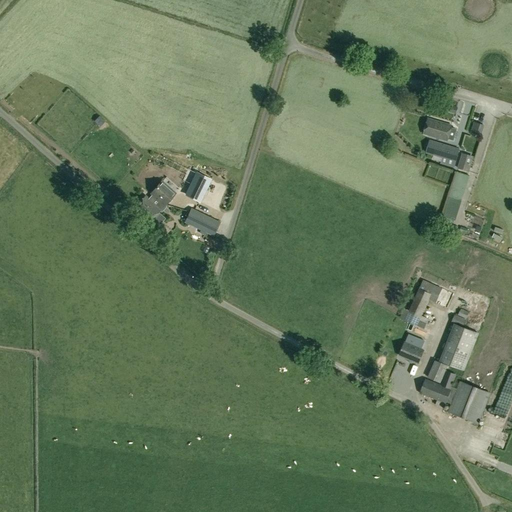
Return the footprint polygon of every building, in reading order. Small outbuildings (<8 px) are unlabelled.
[(447,141),(451,127),(434,121),(429,136),(447,141)] [(426,154),(442,159),(440,164),(454,168),(456,163),(460,150),(429,140),(426,154)] [(462,153),(458,168),(469,172),(474,156),(462,153)] [(186,195),(199,201),(209,179),(197,173),(186,195)] [(162,182),(151,194),(152,195),(148,199),(145,197),(133,209),(149,223),(160,211),(175,194),(162,182)] [(174,202),(176,209),(185,206),(182,199),(174,202)] [(220,223),(191,209),(184,222),(213,236),(220,223)] [(169,226),(175,233),(183,227),(177,220),(169,226)] [(417,326),(424,329),(428,319),(422,316),(431,297),(435,299),(439,289),(434,287),(435,285),(423,280),(409,311),(404,309),(400,319),(417,326)] [(467,320),(456,315),(453,321),(464,326),(467,320)] [(457,325),(441,362),(464,372),(480,335),(457,325)] [(404,357),(402,361),(410,364),(411,360),(418,363),(423,351),(405,344),(400,356),(404,357)] [(440,383),(448,367),(436,361),(428,377),(440,383)] [(446,403),(451,404),(448,412),(479,425),(491,394),(460,382),(457,389),(452,387),(457,375),(446,371),(441,386),(426,379),(420,394),(446,404),(446,403)]
